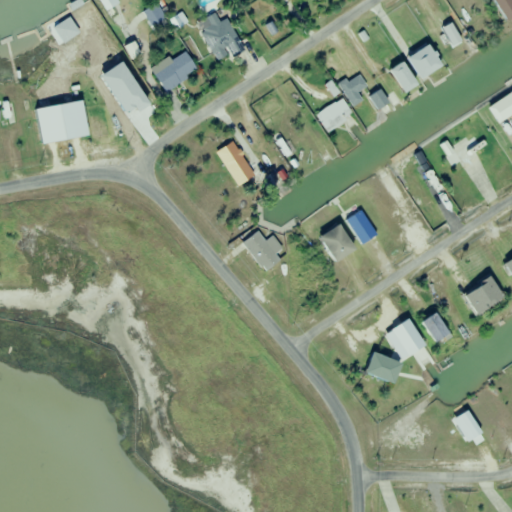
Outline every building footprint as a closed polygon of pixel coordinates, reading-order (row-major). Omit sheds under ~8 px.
[(488,0),(497,22),(511,15),(511,13),(506,0),(488,0)] [(162,17),(154,4),(140,13),(148,26),(162,17)] [(208,27),(199,31),(214,63),(240,51),(226,19),(216,23),(212,14),(204,18),(208,27)] [(435,66),(422,45),(399,58),(412,80),(435,66)] [(195,74),(184,52),(148,69),(159,91),(195,74)] [(102,97),(110,111),(133,98),(112,62),(87,77),(92,84),(85,89),(92,102),(102,97)] [(395,94),(409,87),(396,62),(382,70),(395,94)] [(339,87),(346,98),(364,87),(357,76),(339,87)] [(511,89),(483,108),(493,124),(511,112),(511,89)] [(372,110),(383,103),(375,90),(364,97),(372,110)] [(313,115),(324,133),(350,116),(339,98),(313,115)] [(478,149),(467,136),(438,160),(449,173),(478,149)] [(212,153),(235,187),(262,168),(255,156),(245,163),(230,141),(212,153)] [(373,235),(358,210),(342,220),(358,244),(373,235)] [(348,251),(334,225),(313,237),(327,263),(348,251)] [(272,254),(279,248),(270,236),(262,242),(254,231),(239,244),(262,272),(277,260),(272,254)] [(511,254),(497,265),(511,285),(511,254)] [(470,317),(499,298),(485,277),(456,295),(470,317)] [(428,343),(442,333),(428,313),(414,323),(428,343)] [(394,362),(364,354),(358,376),(388,384),(394,362)]
